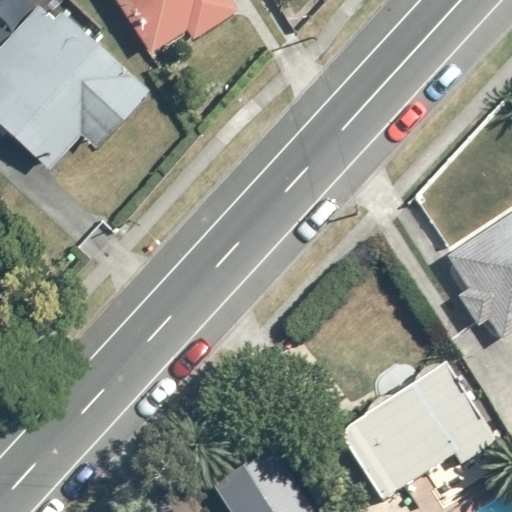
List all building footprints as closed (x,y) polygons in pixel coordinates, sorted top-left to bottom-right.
[(0,0),(0,119),(47,163),(80,127),(105,149),(160,90),(102,36),(111,26),(82,0),(0,0)] [(116,0),(150,50),(186,27),(192,37),(237,7),(231,0),(116,0)] [(511,216),(450,258),(469,286),(458,294),(482,329),(490,324),(501,342),(511,334),(511,216)] [(498,442),(451,366),(341,433),(383,501),(456,456),(461,465),(498,442)] [(316,511),(288,463),(222,501),(228,511),(316,511)]
